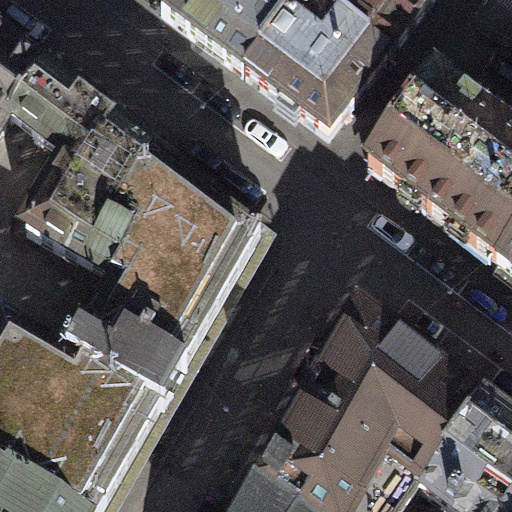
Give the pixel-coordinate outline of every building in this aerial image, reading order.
[(168,0),(155,18),(186,41),(252,90),(323,142),(419,12),(428,0),(319,0),(308,16),(285,0),(168,0)] [(511,0),(486,0),(468,27),(511,59),(511,0)] [(17,238),(104,286),(60,360),(0,325),(0,511),(97,511),(143,432),(253,240),(81,111),(16,64),(0,50),(0,134),(4,127),(58,166),(17,238)] [(511,146),(478,121),(428,82),(362,172),(511,284),(511,146)] [(410,511),(421,497),(481,407),(357,311),(267,467),(242,511),(410,511)] [(421,497),(443,511),(511,511),(511,431),(481,407),(421,497)]
